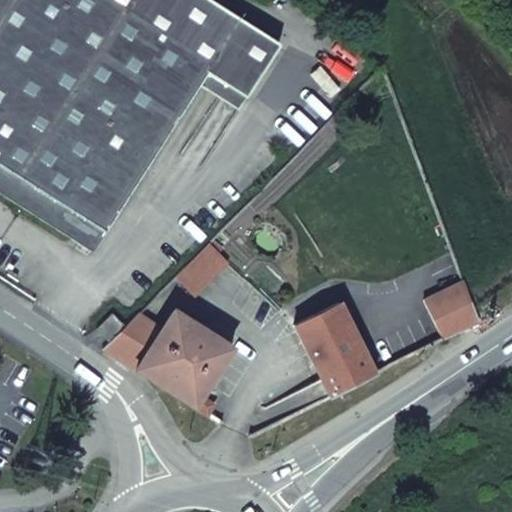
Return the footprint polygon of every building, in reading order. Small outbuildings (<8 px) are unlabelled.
[(279,45),(208,0),(0,0),(0,193),(91,252),(208,73),(209,73),(209,74),(246,99),(279,45)] [(194,297),(227,264),(207,244),(174,277),(194,297)] [(462,280),(425,300),(443,339),(478,321),(462,280)] [(338,302),(294,325),(321,380),(330,396),(375,373),(338,302)] [(160,330),(135,370),(194,407),(200,398),(231,348),(173,312),(160,330)] [(111,314),(96,329),(109,342),(124,327),(111,314)] [(109,342),(102,349),(135,370),(160,330),(137,314),(124,327),(109,342)] [(200,398),(194,407),(207,416),(214,406),(200,398)]
